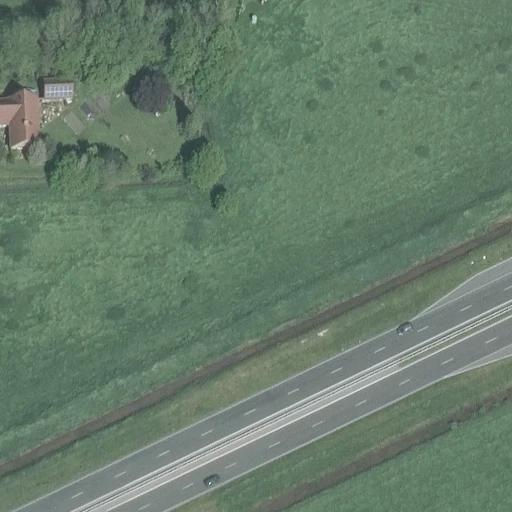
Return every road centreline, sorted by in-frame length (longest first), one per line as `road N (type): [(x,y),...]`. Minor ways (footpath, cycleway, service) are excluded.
road 1 (trunk): [(511,286),(42,511)]
road 2 (trunk): [(135,511),(511,330)]
